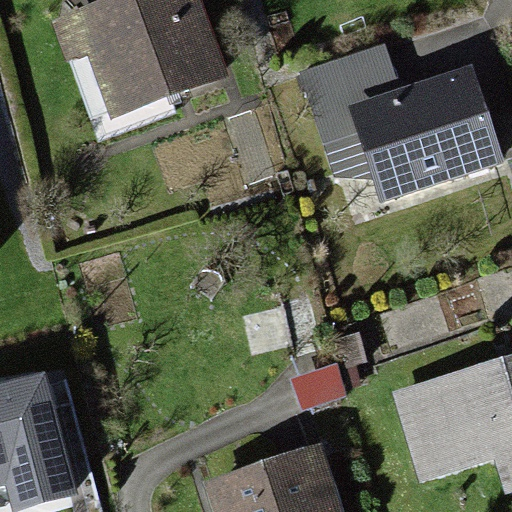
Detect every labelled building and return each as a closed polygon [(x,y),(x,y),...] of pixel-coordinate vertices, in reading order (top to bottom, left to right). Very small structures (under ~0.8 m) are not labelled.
[(186,3),(59,43),(91,143),(218,103),(186,3)] [(359,119),(401,105),(386,60),(305,87),(338,186),(377,174),(359,119)] [(401,105),(359,119),(377,174),(388,207),(503,168),(474,81),(401,105)] [(511,353),(393,389),(419,481),(493,459),(504,494),(511,491),(511,353)] [(44,372),(0,384),(0,488),(12,486),(18,511),(74,496),(44,372)] [(343,511),(320,445),(199,484),(207,511),(343,511)]
